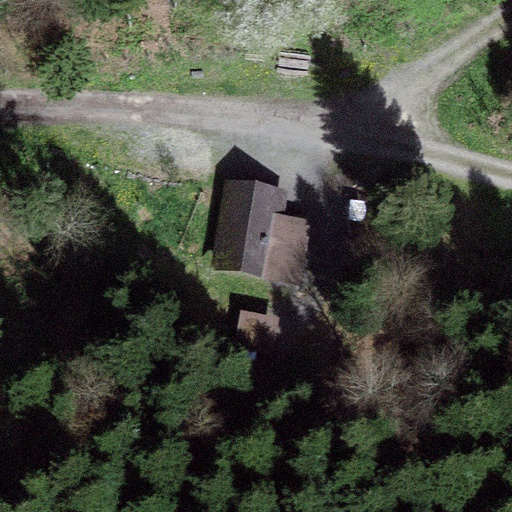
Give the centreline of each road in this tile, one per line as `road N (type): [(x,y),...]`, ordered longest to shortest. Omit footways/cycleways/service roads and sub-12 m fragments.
road 1 (track): [(511,183),(288,115),(0,101)]
road 2 (track): [(288,115),(483,0)]
